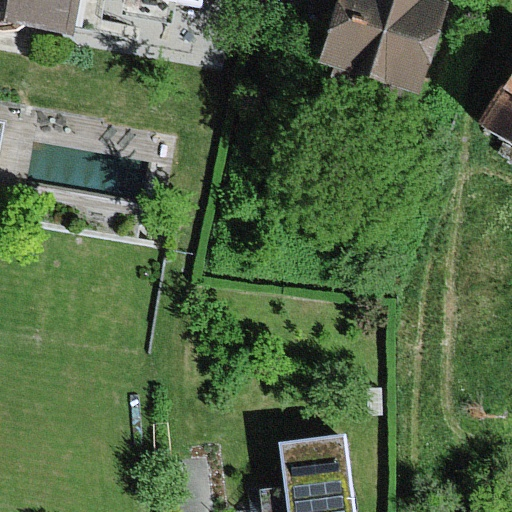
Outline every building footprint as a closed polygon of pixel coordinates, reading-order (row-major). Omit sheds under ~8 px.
[(0,0),(0,21),(60,32),(66,0),(0,0)] [(325,31),(334,0),(306,0),(299,23),(325,31)] [(406,91),(434,0),(334,0),(325,31),(314,63),(406,91)] [(511,58),(468,126),(511,153),(511,58)] [(349,511),(338,435),(273,444),(282,507),(247,511),(349,511)]
